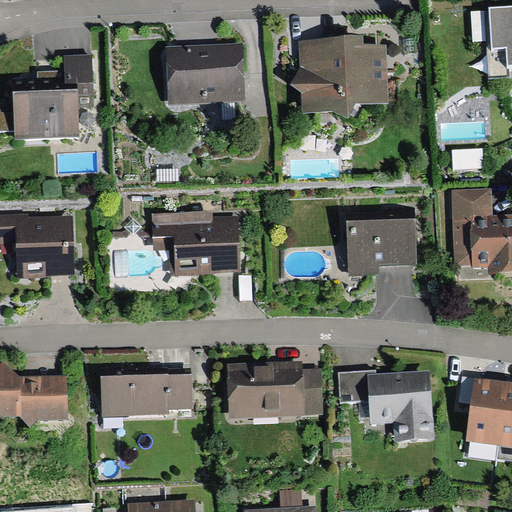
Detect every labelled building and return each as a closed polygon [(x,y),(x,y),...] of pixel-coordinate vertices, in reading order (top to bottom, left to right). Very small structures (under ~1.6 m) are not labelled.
[(511,7),(489,8),(492,84),(511,83),(511,7)] [(381,50),(303,51),(304,102),(382,101),(381,50)] [(170,57),(171,102),(238,101),(236,55),(170,57)] [(13,87),(15,139),(76,138),(75,104),(90,103),(89,62),(67,62),(67,76),(40,77),(40,87),(13,87)] [(492,189),(453,190),(454,266),(473,266),(474,269),(489,269),(489,274),(511,274),(511,216),(492,216),(492,189)] [(68,275),(66,220),(0,222),(0,245),(17,245),(18,276),(68,275)] [(232,273),(232,221),(152,222),(152,232),(111,232),(111,242),(152,242),(152,250),(168,250),(169,273),(232,273)] [(412,226),(350,227),(350,268),(413,267),(412,226)] [(318,368),(230,370),(232,419),(320,417),(318,368)] [(184,373),(104,375),(105,415),(185,413),(184,373)] [(370,373),(338,375),(340,405),(372,403),(373,423),(396,422),(397,440),(425,439),(422,378),(370,380),(370,373)] [(0,418),(62,417),(62,382),(0,383),(0,418)] [(511,389),(475,386),(469,440),(511,444),(511,389)]
